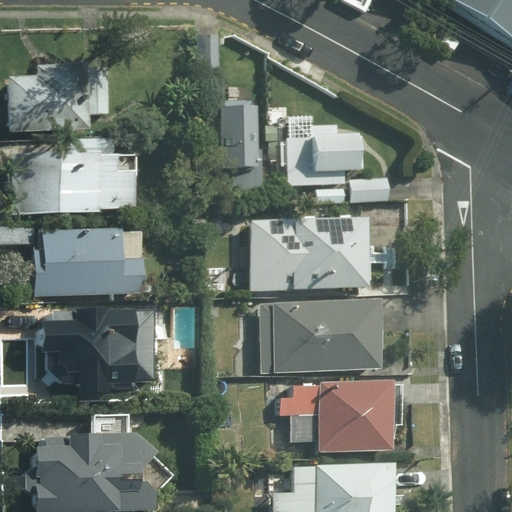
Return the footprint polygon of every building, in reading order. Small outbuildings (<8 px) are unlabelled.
[(511,0),(438,0),(511,47),(511,0)] [(218,34),(196,34),(197,72),(219,71),(218,34)] [(35,73),(6,75),(7,131),(88,129),(88,113),(107,112),(106,68),(87,68),(86,60),(35,61),(35,73)] [(247,101),(215,102),(217,192),(241,191),(242,198),(257,198),(256,150),(252,151),(251,107),(247,107),(247,101)] [(285,138),(282,138),(284,187),(340,185),(340,172),(361,171),(359,136),(352,137),(352,134),(333,134),(333,125),(310,126),(309,117),(285,118),(285,138)] [(274,125),(263,126),(263,142),(267,142),(267,159),(275,159),(274,125)] [(112,136),(68,138),(69,152),(113,150),(112,136)] [(96,152),(7,155),(9,215),(133,211),(132,157),(96,158),(96,152)] [(385,202),(384,178),(346,180),(347,203),(385,202)] [(341,204),(341,189),(312,190),(313,205),(341,204)] [(247,217),(247,288),(366,285),(365,214),(247,217)] [(206,217),(192,217),(191,230),(205,231),(206,217)] [(33,223),(0,222),(0,244),(33,243),(33,223)] [(34,289),(34,295),(142,293),(140,227),(41,230),(42,248),(33,249),(34,269),(28,274),(28,284),(34,289)] [(259,302),(260,372),(379,366),(375,297),(259,302)] [(36,300),(0,300),(0,320),(36,320),(36,300)] [(133,381),(131,307),(104,308),(104,305),(73,306),(73,309),(50,309),(50,319),(39,319),(40,349),(45,349),(45,367),(60,382),(77,382),(77,392),(107,391),(106,382),(133,381)] [(265,397),(265,391),(285,390),(284,376),(247,378),(248,398),(265,397)] [(391,449),(392,379),(318,381),(318,386),(291,385),(291,397),(279,397),(279,415),(290,415),(290,420),(284,420),(273,426),(272,448),(290,447),(290,441),(317,440),(317,448),(391,449)] [(35,498),(35,511),(38,511),(154,508),(154,491),(172,474),(152,453),(155,450),(133,430),(126,431),(126,413),(91,414),(92,432),(43,434),(43,446),(35,445),(36,465),(23,473),(23,488),(35,498)] [(392,511),(392,461),(313,463),(313,466),(291,467),(292,492),(271,493),(271,511),(392,511)]
